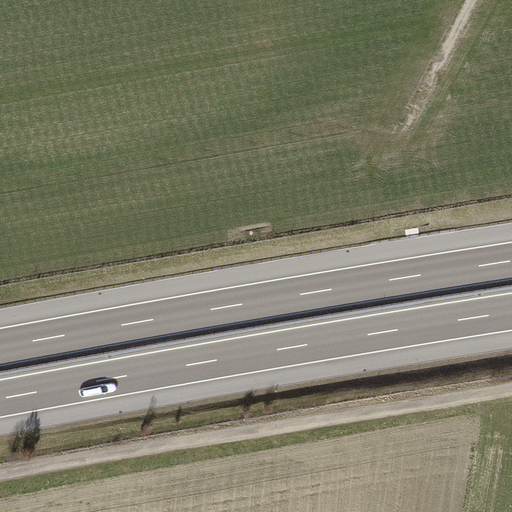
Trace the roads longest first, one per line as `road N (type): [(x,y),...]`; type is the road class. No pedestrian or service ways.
road 1 (motorway): [(0,399),(511,312)]
road 2 (motorway): [(511,261),(0,347)]
road 3 (residential): [(511,395),(0,477)]
road 4 (track): [(477,0),(388,169)]
